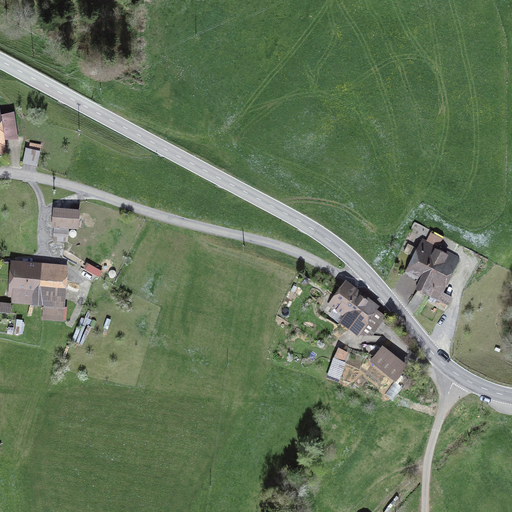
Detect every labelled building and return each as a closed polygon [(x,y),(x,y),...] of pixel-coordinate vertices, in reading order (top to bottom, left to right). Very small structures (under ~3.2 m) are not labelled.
[(2,115),(0,115),(0,159),(9,158),(2,115)] [(6,117),(10,141),(19,139),(15,116),(6,117)] [(43,148),(32,146),(31,153),(27,153),(24,168),(40,171),(43,156),(41,156),(43,148)] [(53,231),(81,234),(83,217),(55,214),(53,231)] [(55,233),(55,245),(69,245),(70,234),(55,233)] [(463,263),(425,244),(409,277),(423,284),(416,296),(430,303),(435,294),(445,298),(463,263)] [(70,271),(12,265),(8,305),(44,309),(42,321),(65,324),(70,271)] [(85,272),(101,276),(103,269),(87,265),(85,272)] [(379,306),(345,281),(329,303),(345,315),(339,323),(357,336),(379,306)] [(12,307),(0,306),(0,315),(12,316),(12,307)] [(407,369),(382,348),(370,362),(395,383),(407,369)] [(349,353),(337,349),(327,378),(338,382),(349,353)]
